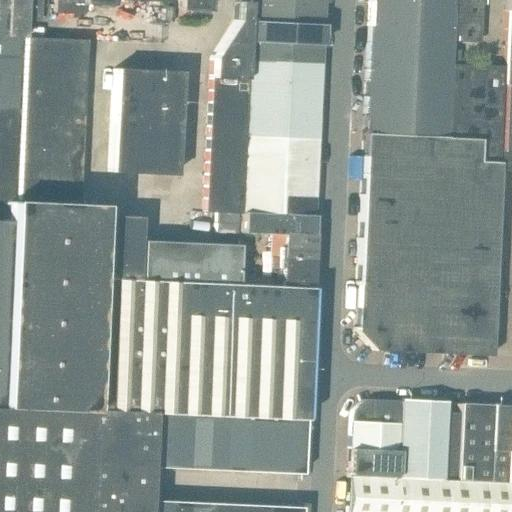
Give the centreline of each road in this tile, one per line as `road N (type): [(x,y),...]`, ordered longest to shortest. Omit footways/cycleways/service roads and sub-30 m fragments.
road 1 (unknown): [(203,30),(187,166),(170,180),(137,179),(96,159),(85,141),(88,59),(108,36),(170,27)]
road 2 (unclassified): [(326,373),(348,0)]
road 3 (unclassified): [(511,382),(326,373)]
road 4 (unclassified): [(319,494),(147,483)]
road 5 (unclassified): [(319,494),(326,373)]
